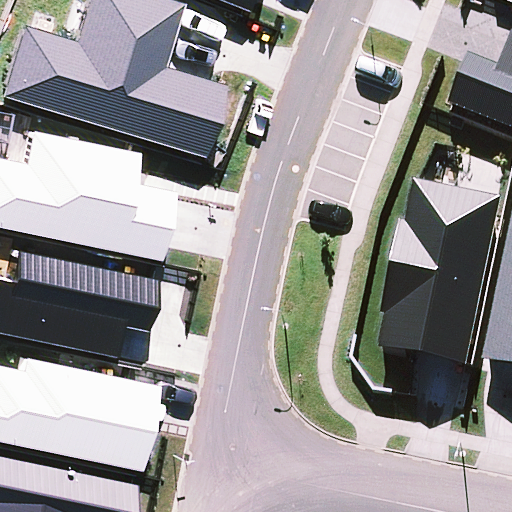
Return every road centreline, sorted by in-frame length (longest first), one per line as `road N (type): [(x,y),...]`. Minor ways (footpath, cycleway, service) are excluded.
road 1 (residential): [(211,463),(279,169),(341,0)]
road 2 (residential): [(452,511),(211,463)]
